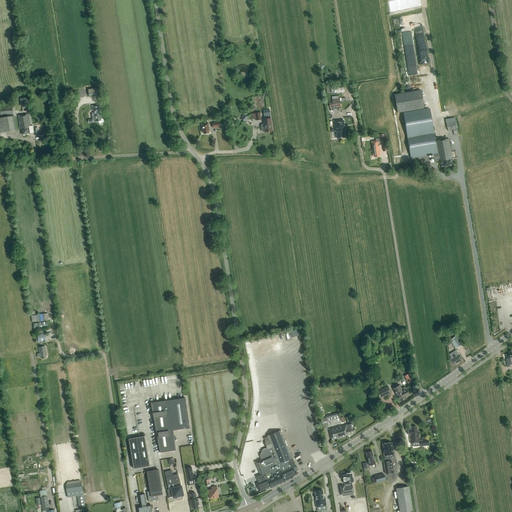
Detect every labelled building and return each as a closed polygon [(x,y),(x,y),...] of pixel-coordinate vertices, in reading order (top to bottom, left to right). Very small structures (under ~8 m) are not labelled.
[(412,15),(393,18),(395,26),(413,22),(412,15)] [(403,33),(404,44),(413,43),(413,33),(403,33)] [(418,47),(427,45),(425,38),(422,39),(422,41),(417,42),(418,47)] [(100,95),(99,88),(86,89),(87,97),(100,95)] [(421,90),(394,95),(397,113),(424,109),(421,90)] [(263,96),(253,97),(254,108),(262,107),(262,106),(266,106),(266,102),(263,102),(263,96)] [(28,98),(20,99),(21,107),(29,106),(28,98)] [(340,99),(332,99),(332,101),(329,102),(330,108),(331,111),(334,110),(337,109),(337,107),(342,106),(341,101),(340,102),(340,99)] [(101,116),(99,105),(91,106),(92,115),(91,115),(92,120),(88,120),(88,123),(95,122),(98,122),(99,124),(102,123),(103,122),(102,116),(101,116)] [(0,107),(0,109),(1,116),(13,114),(12,106),(0,107)] [(412,158),(424,156),(433,155),(435,162),(440,161),(441,167),(452,165),(451,159),(452,159),(449,139),(435,141),(429,109),(403,114),(412,158)] [(251,114),(252,119),(256,119),(256,121),(261,120),(260,113),(251,114)] [(29,127),(30,126),(28,115),(18,116),(20,129),(21,129),(22,135),(30,134),(29,127)] [(0,132),(16,130),(14,116),(0,118),(0,132)] [(263,120),(264,124),(262,125),(261,126),(261,131),(263,132),(265,132),(265,133),(272,132),(270,119),(263,120)] [(345,125),(344,125),(343,120),(333,121),(335,132),(336,131),(337,138),(345,137),(344,130),(344,129),(345,129),(345,125)] [(454,135),(458,134),(454,121),(446,124),(448,131),(453,130),(454,135)] [(208,131),(209,130),(208,123),(201,124),(202,132),(204,132),(204,134),(209,133),(208,131)] [(380,154),(379,143),(385,142),(384,134),(378,135),(379,139),(375,139),(376,141),(371,142),(373,155),(375,155),(375,157),(379,157),(379,154),(380,154)] [(48,320),(47,313),(31,316),(32,322),(48,320)] [(450,340),(455,348),(463,344),(457,335),(450,340)] [(46,356),(47,356),(45,346),(38,347),(39,354),(37,354),(38,357),(41,357),(42,359),(46,358),(46,356)] [(457,350),(452,353),(449,355),(451,358),(450,358),(451,360),(454,364),(463,359),(457,350)] [(400,385),(398,386),(393,389),(395,393),(396,393),(400,401),(406,398),(405,397),(409,395),(407,391),(405,388),(402,389),(400,385)] [(388,387),(376,392),(380,399),(391,394),(388,387)] [(164,401),(151,403),(151,405),(160,452),(175,449),(175,448),(173,430),(189,428),(185,398),(164,401)] [(328,426),(328,427),(341,423),(338,413),(325,416),(326,418),(320,420),(323,427),(328,426)] [(353,423),(347,425),(346,424),(345,425),(342,426),(341,425),(329,429),(332,441),(348,436),(348,435),(355,433),(353,426),(353,423)] [(410,443),(411,443),(412,446),(415,447),(420,446),(429,445),(428,439),(420,440),(418,431),(417,431),(416,427),(411,427),(411,430),(408,430),(409,435),(410,437),(409,437),(410,443)] [(265,454),(267,457),(255,462),(260,475),(259,475),(260,478),(257,479),(259,483),(258,483),(257,483),(261,491),(270,487),(270,488),(285,481),(293,477),(293,476),(297,474),(296,472),(295,472),(293,468),(296,467),(292,458),(291,459),(281,431),(267,436),(267,437),(264,438),(266,442),(264,442),(267,449),(269,452),(265,454)] [(129,439),(134,469),(150,466),(144,436),(129,439)] [(384,444),(383,444),(383,448),(384,456),(385,462),(384,462),(386,474),(393,473),(392,461),(389,461),(388,455),(394,455),(393,449),(392,450),(391,443),(390,443),(384,444)] [(369,465),(375,464),(372,451),(366,453),(369,465)] [(185,468),(187,481),(194,480),(191,467),(185,468)] [(146,472),(150,491),(147,492),(148,501),(158,500),(158,495),(162,494),(158,469),(146,472)] [(169,471),(164,472),(168,489),(167,490),(169,498),(173,497),(182,495),(178,474),(170,476),(169,471)] [(353,494),(354,494),(352,484),(350,485),(349,483),(354,482),(353,477),(352,477),(351,473),(346,473),(347,474),(342,475),(344,484),(345,483),(345,485),(344,486),(344,485),(340,486),(341,496),(342,496),(345,495),(345,496),(351,495),(350,494),(353,494)] [(384,474),(375,476),(377,483),(386,480),(384,474)] [(67,497),(83,495),(81,482),(80,482),(80,480),(77,481),(77,483),(65,485),(67,497)] [(210,499),(218,497),(217,489),(216,489),(216,487),(211,487),(211,490),(208,490),(210,499)] [(397,498),(399,511),(405,511),(413,511),(408,487),(396,489),(396,492),(394,492),(395,498),(397,498)] [(49,507),(46,490),(39,491),(42,508),(49,507)] [(316,507),(326,506),(325,497),(324,497),(322,490),(315,491),(316,500),(315,500),(316,507)] [(198,505),(199,505),(198,498),(196,499),(195,493),(190,494),(192,500),(190,500),(192,506),(193,506),(194,510),(198,509),(198,505)] [(138,511),(151,511),(150,505),(146,505),(146,504),(145,494),(139,495),(140,505),(141,505),(141,506),(137,507),(138,511)]
